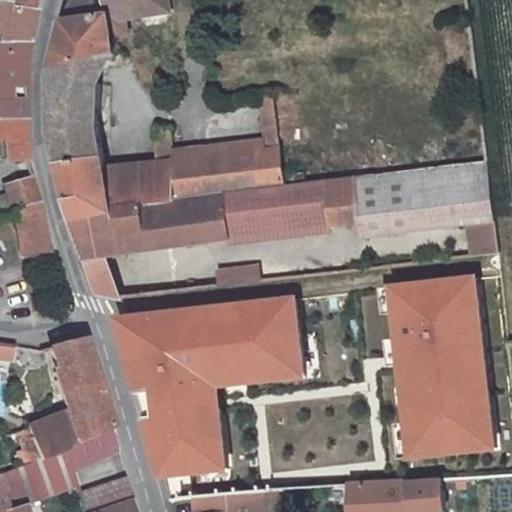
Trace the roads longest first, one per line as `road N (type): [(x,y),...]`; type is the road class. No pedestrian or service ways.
road 1 (residential): [(89,307),(43,150),(38,47),(52,0)]
road 2 (residential): [(146,511),(89,307)]
road 3 (unknown): [(255,304),(89,307)]
